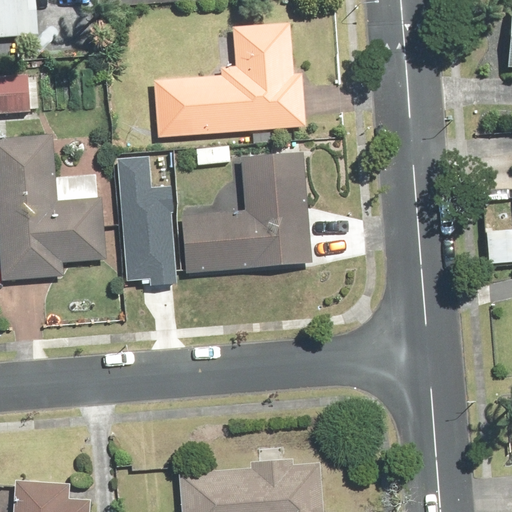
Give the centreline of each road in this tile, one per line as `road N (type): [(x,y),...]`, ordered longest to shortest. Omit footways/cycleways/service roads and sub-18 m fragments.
road 1 (residential): [(428,354),(0,389)]
road 2 (tertiary): [(428,354),(399,0)]
road 3 (tertiary): [(441,511),(428,354)]
